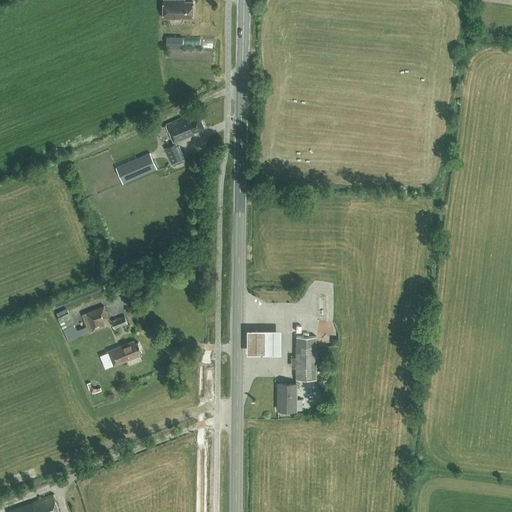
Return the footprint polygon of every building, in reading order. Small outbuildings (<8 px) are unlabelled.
[(193,17),(193,1),(180,1),(179,0),(163,0),(163,18),(180,18),(179,17),(193,17)] [(182,48),(182,38),(168,38),(168,48),(182,48)] [(195,132),(205,128),(198,113),(188,117),(187,115),(166,124),(174,143),(165,147),(172,165),(185,159),(177,142),(195,134),(195,132)] [(122,183),(157,168),(150,152),(115,167),(122,183)] [(103,321),(108,319),(104,306),(86,313),(92,330),(105,326),(103,321)] [(77,330),(70,313),(58,318),(67,341),(88,332),(86,326),(77,330)] [(115,328),(127,323),(124,316),(112,321),(115,328)] [(281,330),(245,330),(245,357),(281,357),(281,330)] [(316,379),(317,336),(296,336),(296,379),(316,379)] [(138,352),(142,351),(138,342),(135,343),(134,341),(108,351),(114,365),(139,355),(138,352)] [(297,410),(297,403),(297,383),(278,383),(278,410),(297,410)] [(54,480),(50,469),(45,470),(49,482),(54,480)] [(59,511),(53,494),(8,510),(8,511),(59,511)]
